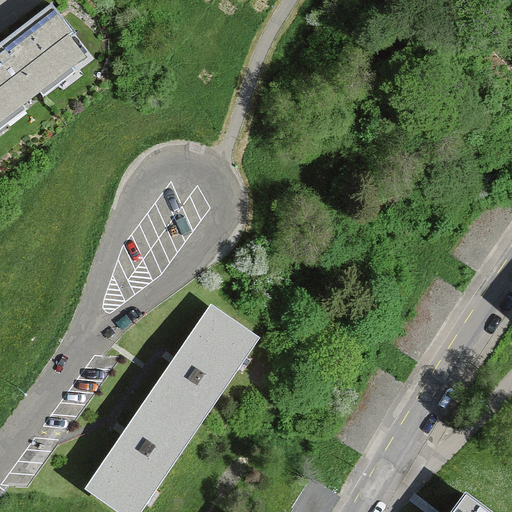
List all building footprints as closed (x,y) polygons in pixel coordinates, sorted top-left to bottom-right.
[(65,21),(51,4),(0,43),(0,45),(4,51),(0,53),(0,120),(2,119),(0,117),(0,115),(20,101),(22,103),(38,91),(36,88),(56,73),(58,76),(84,56),(69,36),(73,33),(64,22),(65,21)] [(511,198),(495,187),(450,252),(477,271),(511,219),(511,198)] [(435,277),(391,344),(418,361),(462,294),(435,277)] [(176,362),(152,396),(195,425),(254,338),(212,309),(176,362)] [(376,367),(334,436),(362,453),(404,384),(376,367)] [(127,433),(90,486),(127,511),(134,511),(195,425),(152,396),(127,433)] [(310,481),(290,511),(326,511),(336,498),(310,481)] [(488,511),(466,496),(454,511),(488,511)]
